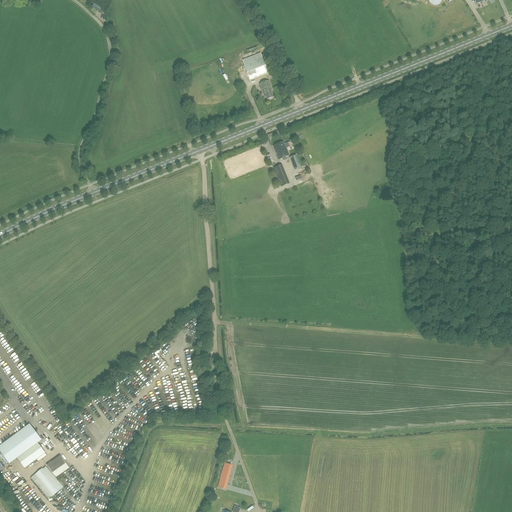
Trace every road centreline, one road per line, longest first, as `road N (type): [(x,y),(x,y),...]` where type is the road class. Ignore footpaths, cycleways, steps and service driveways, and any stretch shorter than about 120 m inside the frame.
road 1 (secondary): [(0,236),(511,25)]
road 2 (track): [(511,344),(214,322)]
road 3 (track): [(258,511),(223,412),(214,322)]
road 4 (track): [(214,322),(198,151)]
